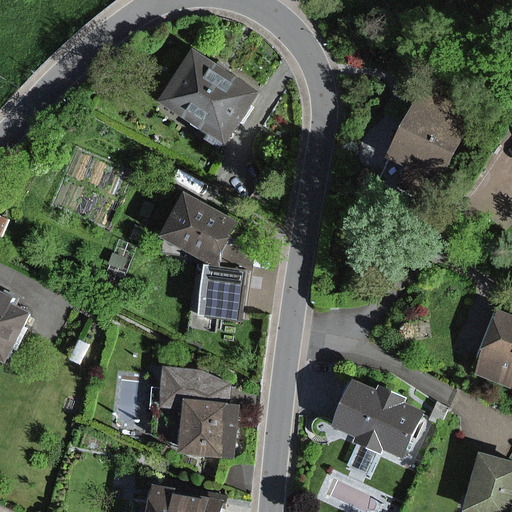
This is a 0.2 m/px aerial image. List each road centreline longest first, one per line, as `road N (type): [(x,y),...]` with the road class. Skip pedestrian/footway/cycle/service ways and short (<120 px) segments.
road 1 (residential): [(259,6),(289,27),(309,56),(324,107),(274,511)]
road 2 (residential): [(0,143),(66,71),(126,19),(165,0)]
road 3 (unknown): [(362,353),(397,286),(477,207)]
road 4 (unknown): [(362,353),(478,414)]
